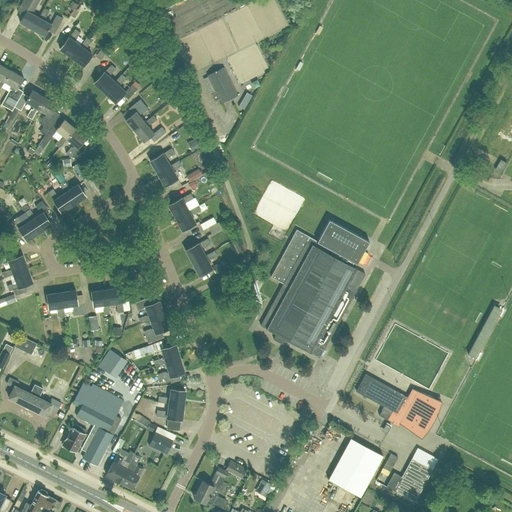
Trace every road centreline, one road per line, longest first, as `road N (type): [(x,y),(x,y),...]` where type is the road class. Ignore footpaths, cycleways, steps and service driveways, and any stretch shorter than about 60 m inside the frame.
road 1 (residential): [(214,377),(250,368),(328,403),(455,170)]
road 2 (residential): [(138,188),(47,243),(46,254),(61,272),(163,252)]
road 3 (residential): [(138,188),(94,114),(51,72),(0,39)]
road 4 (residential): [(168,511),(208,431),(214,377)]
road 5 (secondary): [(127,511),(0,448)]
road 6 (residential): [(214,377),(163,252)]
road 7 (track): [(455,170),(511,60)]
